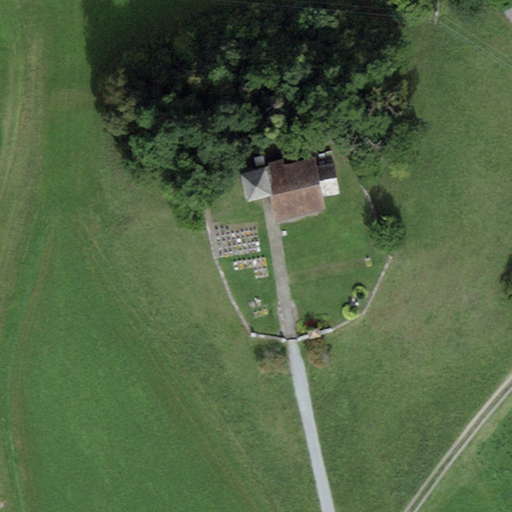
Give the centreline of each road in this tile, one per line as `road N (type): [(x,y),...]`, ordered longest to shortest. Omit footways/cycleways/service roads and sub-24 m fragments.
road 1 (track): [(278,245),(326,511)]
road 2 (track): [(410,511),(511,383)]
